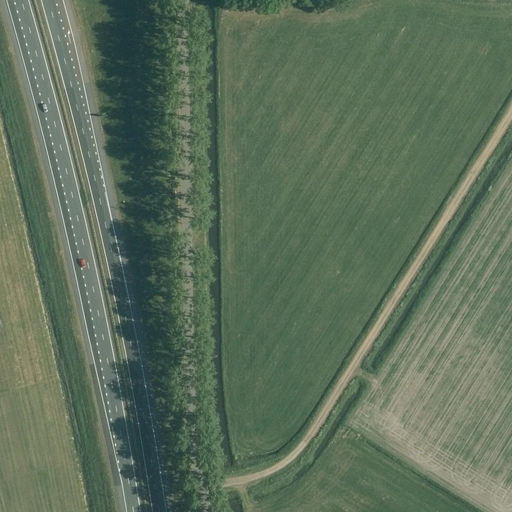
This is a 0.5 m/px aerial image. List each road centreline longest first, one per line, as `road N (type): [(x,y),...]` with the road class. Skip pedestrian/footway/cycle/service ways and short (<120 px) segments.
road 1 (motorway): [(21,0),(91,277),(134,511)]
road 2 (motorway): [(160,511),(120,287),(48,0)]
road 3 (unclassified): [(206,511),(189,393),(181,0)]
road 4 (track): [(201,488),(272,469),(304,441),(511,110)]
